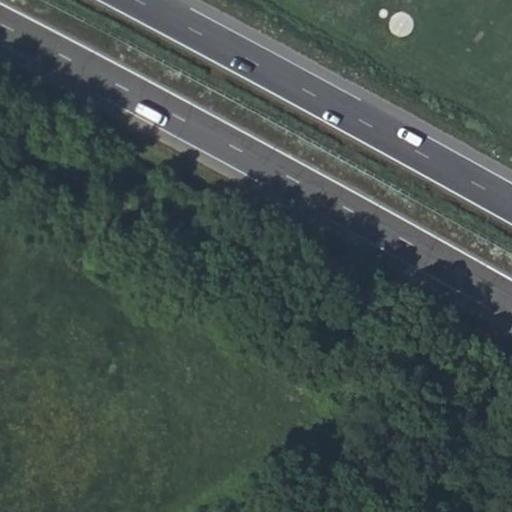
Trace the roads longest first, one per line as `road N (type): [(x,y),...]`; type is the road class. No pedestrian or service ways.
road 1 (trunk): [(0,24),(511,300)]
road 2 (trunk): [(511,204),(135,0)]
